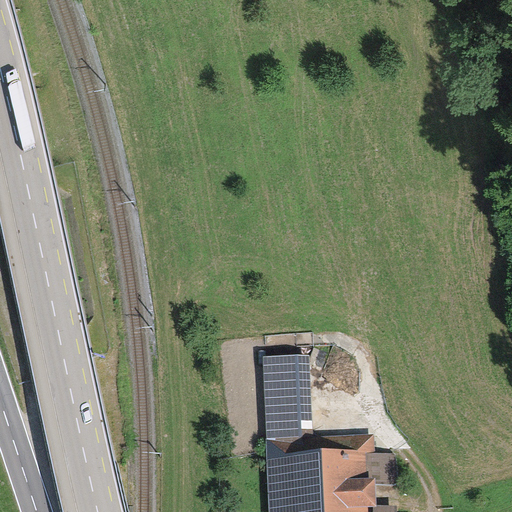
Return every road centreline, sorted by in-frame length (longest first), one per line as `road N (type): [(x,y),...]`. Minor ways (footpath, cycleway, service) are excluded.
road 1 (primary): [(0,69),(97,511)]
road 2 (track): [(249,341),(322,337),(352,345),(376,419),(428,483),(434,511)]
road 3 (tertiary): [(38,511),(0,397)]
